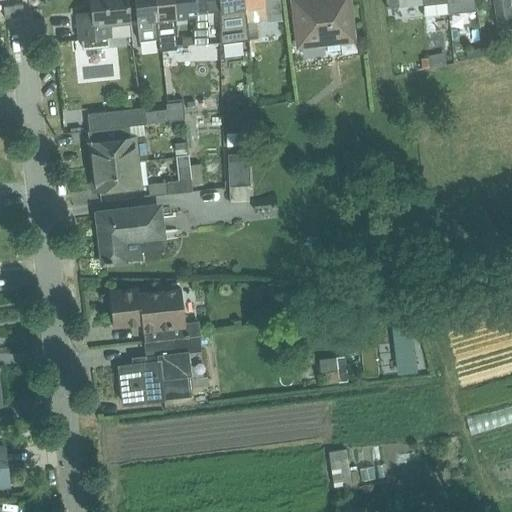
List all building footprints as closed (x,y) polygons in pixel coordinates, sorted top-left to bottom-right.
[(111,26),(130,24),(128,0),(86,0),(86,7),(90,9),(90,12),(85,13),(87,40),(112,38),(111,26)] [(155,10),(154,0),(134,0),(139,42),(157,40),(155,10)] [(176,45),(174,18),(173,0),(154,0),(155,10),(162,9),(163,43),(171,43),(171,46),(176,47),(176,45)] [(196,16),(194,0),(173,0),(174,18),(196,16)] [(206,13),(217,12),(216,0),(194,0),(196,16),(197,29),(193,30),(194,37),(194,45),(208,45),(206,13)] [(249,41),(243,0),(216,0),(217,12),(219,44),(249,41)] [(257,23),(267,22),(263,0),(243,0),(249,41),(249,42),(260,41),(257,23)] [(340,45),(354,44),(348,0),(292,0),(298,50),(326,47),(327,52),(340,51),(340,45)] [(422,6),(421,0),(385,0),(387,9),(422,6)] [(424,17),(448,14),(446,0),(421,0),(422,6),(424,17)] [(473,0),(446,0),(448,14),(475,11),(473,0)] [(511,18),(508,0),(493,0),(496,20),(511,18)] [(182,38),(183,45),(194,45),(194,37),(182,38)] [(183,45),(176,45),(176,47),(176,58),(209,57),(209,70),(220,69),(219,44),(208,45),(194,45),(183,45)] [(447,66),(445,54),(428,57),(429,58),(421,60),(422,70),(447,66)] [(212,100),(184,102),(185,110),(213,108),(212,100)] [(183,102),(167,103),(167,122),(184,120),(183,102)] [(87,115),(89,131),(143,125),(147,124),(145,108),(87,115)] [(89,131),(93,168),(145,161),(149,161),(143,125),(89,131)] [(325,140),(293,143),(294,161),(327,158),(325,140)] [(251,155),(228,155),(229,189),(252,188),(251,155)] [(189,157),(176,158),(179,182),(148,185),(149,197),(192,193),(189,157)] [(96,191),(147,185),(145,161),(93,168),(96,191)] [(192,166),(194,187),(202,186),(201,165),(192,166)] [(226,201),(225,189),(203,191),(204,203),(226,201)] [(166,241),(162,207),(99,216),(104,263),(106,263),(106,265),(143,261),(142,253),(164,250),(163,241),(166,241)] [(146,344),(201,338),(199,322),(186,323),(182,290),(140,293),(140,291),(109,294),(113,327),(142,324),(146,344)] [(397,295),(378,294),(377,303),(397,304),(397,295)] [(391,325),(393,373),(414,372),(412,324),(391,325)] [(123,405),(192,397),(190,377),(192,377),(190,354),(202,352),(201,338),(146,344),(143,344),(146,364),(120,367),(123,405)] [(346,359),(319,361),(322,386),(349,384),(346,359)] [(0,486),(8,486),(4,447),(0,447),(0,486)] [(329,453),(334,489),(359,485),(357,472),(350,473),(347,450),(329,453)]
